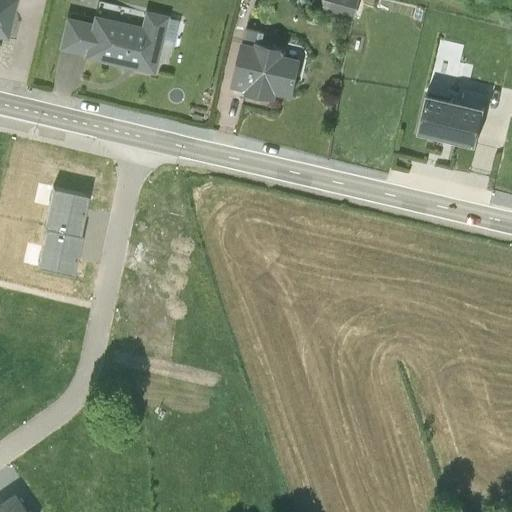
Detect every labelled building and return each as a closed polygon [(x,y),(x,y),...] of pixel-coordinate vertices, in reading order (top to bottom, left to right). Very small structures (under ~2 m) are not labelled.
[(0,0),(0,35),(7,37),(16,0),(0,0)] [(357,0),(313,0),(312,5),(353,16),(357,0)] [(90,23),(65,17),(59,46),(83,51),(82,55),(153,70),(158,43),(173,46),(178,19),(169,17),(170,11),(142,5),(139,21),(92,11),(90,23)] [(255,42),(242,39),(233,82),(247,85),(246,89),(275,95),(276,90),(293,94),(302,55),(286,51),(287,44),(256,37),(255,42)] [(482,107),(426,94),(418,131),(475,145),(482,107)] [(88,195),(51,186),(43,227),(46,227),(79,234),(88,195)] [(46,227),(36,267),(72,275),(82,234),(79,234),(46,227)] [(27,511),(14,493),(0,501),(0,511),(27,511)]
